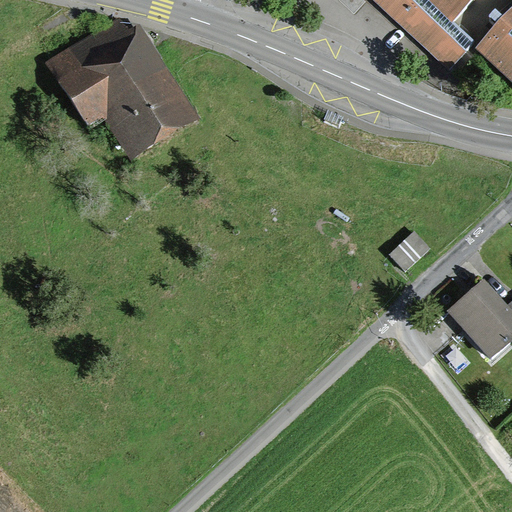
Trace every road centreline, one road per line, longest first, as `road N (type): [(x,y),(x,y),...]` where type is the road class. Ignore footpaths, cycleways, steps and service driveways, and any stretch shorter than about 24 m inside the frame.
road 1 (residential): [(184,511),(511,208)]
road 2 (tertiary): [(511,135),(405,104),(189,15)]
road 3 (track): [(393,316),(511,464)]
